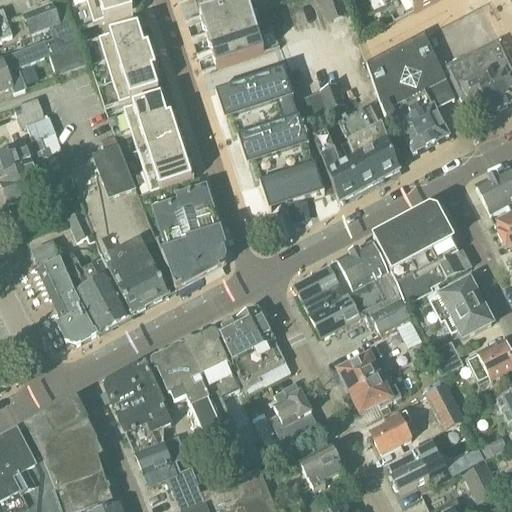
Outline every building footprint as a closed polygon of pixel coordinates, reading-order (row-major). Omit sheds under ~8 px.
[(24,20),(52,10),(62,6),(60,0),(28,0),(17,4),(24,20)] [(83,0),(86,8),(97,5),(110,0),(83,0)] [(93,29),(104,26),(137,15),(137,14),(132,16),(126,0),(110,0),(97,5),(86,8),(93,29)] [(319,0),(328,26),(346,20),(339,0),(319,0)] [(405,0),(413,15),(443,0),(405,0)] [(198,19),(204,37),(252,22),(246,3),(198,19)] [(31,41),(40,38),(59,30),(52,10),(24,20),(31,41)] [(204,37),(210,54),(257,39),(252,22),(204,37)] [(0,30),(0,45),(11,41),(7,28),(0,30)] [(105,66),(116,63),(148,52),(148,51),(144,52),(143,49),(142,49),(138,34),(137,33),(141,31),(98,45),(105,66)] [(215,72),(263,57),(257,39),(210,54),(215,72)] [(421,39),(383,58),(430,150),(448,141),(434,114),(453,104),(421,39)] [(49,61),(51,67),(53,72),(59,70),(57,66),(82,57),(81,55),(77,44),(63,50),(62,49),(53,44),(49,61)] [(498,45),(443,71),(460,104),(471,99),(483,123),(485,122),(486,124),(497,118),(496,116),(506,112),(507,114),(511,110),(511,91),(511,90),(511,89),(511,70),(511,71),(498,45)] [(25,71),(43,64),(38,50),(1,64),(1,63),(0,63),(0,75),(5,74),(4,72),(14,69),(16,73),(25,71)] [(112,87),(157,72),(157,70),(156,71),(153,60),(151,60),(148,52),(116,63),(105,66),(112,87)] [(59,70),(53,72),(56,80),(87,68),(82,57),(57,66),(59,70)] [(430,150),(383,58),(363,68),(370,81),(386,128),(395,124),(398,128),(397,129),(412,159),(430,150)] [(0,97),(11,93),(13,100),(25,96),(24,94),(23,93),(24,92),(16,73),(14,69),(4,72),(5,74),(0,75),(0,97)] [(157,72),(112,87),(119,108),(162,94),(162,93),(157,95),(157,93),(152,78),(151,75),(158,73),(157,72)] [(284,74),(273,77),(217,96),(215,96),(224,125),(226,124),(233,143),(237,142),(246,170),(248,170),(255,189),(259,187),(268,216),(271,215),(269,209),(320,193),(322,198),(324,197),(315,169),(313,169),(307,151),(309,150),(299,121),(297,122),(291,103),(293,103),(284,74)] [(328,116),(344,110),(336,91),(321,97),(328,116)] [(130,135),(173,121),(173,120),(166,122),(165,119),(160,105),(161,105),(160,103),(164,102),(164,101),(123,114),(130,135)] [(37,105),(12,114),(20,134),(26,131),(44,124),(37,105)] [(362,115),(352,120),(338,128),(348,148),(341,152),(359,198),(398,176),(380,130),(372,135),(362,115)] [(136,156),(145,153),(177,143),(175,135),(177,134),(173,123),(174,123),(173,121),(130,135),(136,156)] [(18,146),(21,152),(54,139),(48,123),(44,124),(26,131),(29,142),(18,146)] [(359,198),(341,152),(334,155),(326,135),(312,142),(339,209),(359,198)] [(0,179),(31,168),(61,157),(54,139),(21,152),(0,159),(0,179)] [(106,158),(92,164),(108,207),(135,196),(113,140),(101,145),(106,158)] [(143,177),(187,163),(186,161),(182,150),(180,151),(177,143),(145,153),(136,156),(143,177)] [(143,177),(149,197),(150,198),(194,184),(193,182),(192,182),(189,171),(187,172),(185,165),(187,164),(187,163),(143,177)] [(141,252),(155,245),(143,218),(138,205),(135,196),(108,207),(92,164),(67,173),(72,186),(84,219),(95,247),(97,254),(114,244),(149,311),(167,301),(149,266),(150,262),(147,257),(143,257),(141,252)] [(32,173),(31,168),(0,179),(0,188),(0,189),(0,190),(8,210),(42,197),(36,182),(52,176),(49,166),(32,173)] [(511,221),(511,220),(511,183),(508,175),(479,190),(477,196),(490,221),(507,212),(511,221)] [(69,180),(49,186),(55,202),(75,195),(69,180)] [(190,241),(187,233),(177,203),(152,211),(162,243),(155,245),(174,293),(173,293),(175,297),(201,283),(195,270),(186,243),(190,241)] [(429,214),(401,230),(413,252),(439,239),(455,272),(463,268),(436,217),(429,214)] [(90,248),(94,247),(83,219),(68,225),(77,247),(87,243),(90,248)] [(511,220),(511,221),(493,230),(505,255),(511,251),(511,220)] [(211,278),(222,272),(223,271),(224,270),(225,269),(225,268),(226,267),(225,266),(225,264),(213,225),(187,233),(190,241),(186,243),(195,270),(201,283),(211,278)] [(413,252),(401,230),(373,245),(385,267),(413,252)] [(439,239),(413,252),(385,267),(390,277),(389,277),(395,290),(400,304),(405,311),(432,298),(430,294),(467,275),(463,268),(455,272),(439,239)] [(130,321),(149,311),(114,244),(97,254),(102,265),(106,273),(107,273),(130,321)] [(37,254),(31,256),(36,268),(41,265),(57,259),(52,247),(36,254),(37,254)] [(395,290),(389,277),(385,279),(370,249),(336,267),(336,269),(319,278),(318,276),(307,281),(308,283),(295,290),(294,295),(297,300),(296,301),(321,346),(360,325),(368,320),(379,340),(410,323),(404,312),(405,311),(400,304),(395,290)] [(111,331),(130,321),(107,273),(106,273),(102,265),(81,274),(111,331)] [(95,340),(111,331),(81,274),(78,267),(64,274),(95,340)] [(61,268),(39,276),(64,327),(57,330),(66,348),(67,347),(75,349),(76,351),(95,340),(64,274),(61,268)] [(439,301),(443,309),(449,319),(453,327),(457,336),(462,344),(491,329),(480,307),(469,286),(439,301)] [(257,314),(235,325),(229,323),(218,329),(217,336),(244,395),(249,393),(252,399),(291,378),(285,368),(257,314)] [(174,409),(185,403),(205,448),(222,440),(217,429),(219,428),(221,427),(228,439),(250,428),(235,396),(239,394),(213,338),(154,366),(174,409)] [(429,358),(433,367),(455,356),(450,346),(429,358)] [(488,387),(511,375),(511,366),(502,346),(475,360),(466,365),(475,382),(484,378),(488,387)] [(348,398),(379,382),(372,369),(382,365),(375,353),(353,364),(355,367),(337,376),(348,398)] [(455,356),(433,367),(441,381),(462,370),(455,356)] [(144,369),(122,381),(144,424),(151,439),(152,439),(171,431),(163,414),(165,414),(144,369)] [(122,381),(108,389),(105,396),(129,449),(130,449),(135,460),(134,460),(148,492),(166,485),(173,501),(176,500),(198,490),(177,442),(158,450),(152,439),(151,439),(144,424),(122,381)] [(379,382),(348,398),(360,419),(377,410),(379,414),(401,403),(395,391),(386,395),(379,382)] [(282,450),(316,431),(300,398),(299,398),(294,389),(282,396),(283,397),(273,402),(277,410),(273,412),(277,420),(268,425),(282,450)] [(444,436),(463,427),(445,391),(425,401),(444,436)] [(511,440),(511,398),(495,407),(511,440)] [(40,461),(50,484),(60,511),(92,511),(110,506),(95,463),(100,461),(94,447),(95,446),(85,427),(85,426),(75,406),(25,432),(40,461)] [(381,461),(410,445),(403,432),(411,428),(405,417),(398,421),(398,420),(385,427),(386,430),(369,439),(381,461)] [(264,421),(252,427),(260,444),(273,438),(264,421)] [(16,437),(0,445),(0,461),(27,511),(60,511),(50,484),(43,469),(35,473),(16,437)] [(483,465),(506,453),(501,442),(478,454),(483,465)] [(299,471),(313,498),(324,492),(323,489),(340,480),(336,471),(338,471),(329,455),(328,456),(324,447),(311,453),(315,463),(299,471)] [(398,499),(428,484),(422,472),(429,468),(423,455),(415,459),(415,458),(401,465),(402,468),(387,476),(391,483),(390,484),(398,499)] [(474,455),(444,472),(449,483),(479,467),(474,455)] [(27,511),(0,461),(0,511),(27,511)] [(475,508),(497,497),(483,468),(461,480),(475,508)] [(272,511),(258,475),(230,486),(229,484),(227,485),(228,486),(201,498),(207,510),(200,511),(272,511)] [(506,510),(511,507),(511,500),(506,488),(497,493),(506,510)] [(200,511),(207,510),(201,498),(198,490),(176,500),(181,511),(200,511)] [(284,511),(324,511),(319,500),(296,511),(294,506),(284,510),(284,511)]
